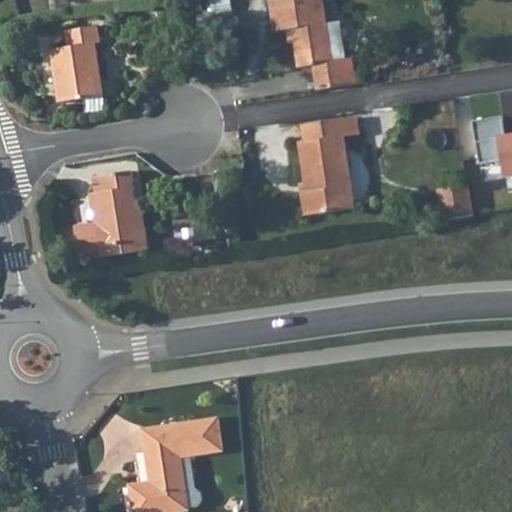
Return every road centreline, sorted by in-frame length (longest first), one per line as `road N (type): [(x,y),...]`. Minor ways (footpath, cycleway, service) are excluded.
road 1 (residential): [(0,158),(511,74)]
road 2 (residential): [(69,360),(511,302)]
road 3 (tertiary): [(0,187),(30,325)]
road 4 (tertiary): [(44,393),(61,511)]
